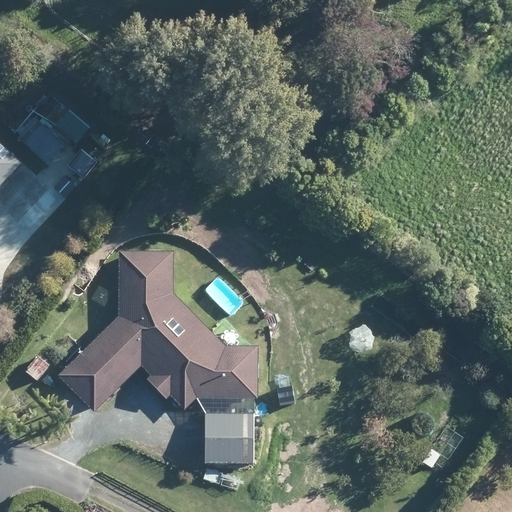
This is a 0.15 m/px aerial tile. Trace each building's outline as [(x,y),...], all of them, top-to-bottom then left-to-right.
[(65,147),(38,120),(19,139),(47,166),(65,147)] [(0,183),(15,168),(17,169),(20,166),(0,146),(0,183)] [(102,164),(86,150),(70,169),(85,183),(102,164)] [(95,412),(142,368),(152,379),(153,379),(149,383),(168,401),(171,397),(188,414),(199,403),(260,400),(257,351),(227,351),(172,296),(172,255),(122,254),(122,320),(62,377),(95,412)] [(253,416),(207,416),(207,467),(254,466),(253,416)]
